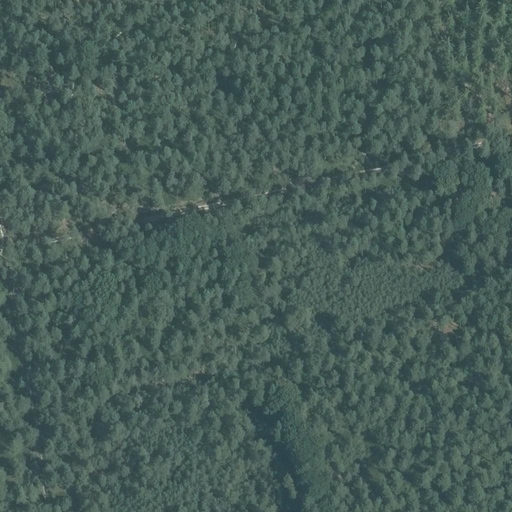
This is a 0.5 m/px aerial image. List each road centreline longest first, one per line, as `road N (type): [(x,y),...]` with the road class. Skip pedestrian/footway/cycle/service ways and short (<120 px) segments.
road 1 (track): [(8,250),(511,140)]
road 2 (track): [(8,250),(52,511)]
